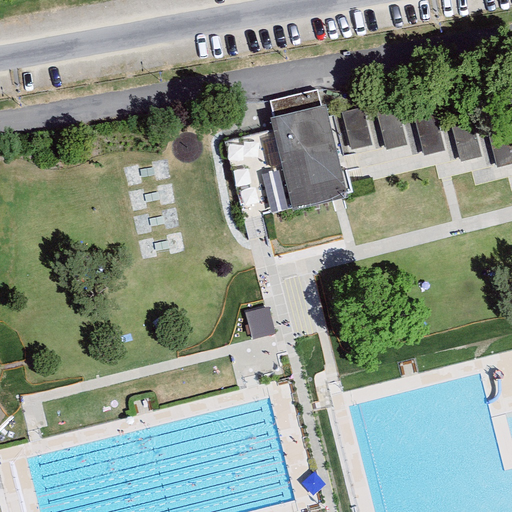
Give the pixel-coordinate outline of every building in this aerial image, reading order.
[(336,199),(349,196),(331,112),(322,114),(319,95),(271,106),(275,130),(227,142),(246,221),(253,219),(336,199)] [(340,110),(349,152),(374,146),(368,121),(365,108),(340,110)] [(386,152),(410,145),(405,125),(402,112),(377,118),(386,152)] [(414,123),(423,158),(446,152),(441,130),(437,117),(414,123)] [(459,161),(483,155),(478,135),(475,121),(450,127),(459,161)] [(511,137),(509,127),(487,132),(496,168),(511,163),(511,137)] [(272,309),(249,314),(255,341),(278,336),(272,309)]
